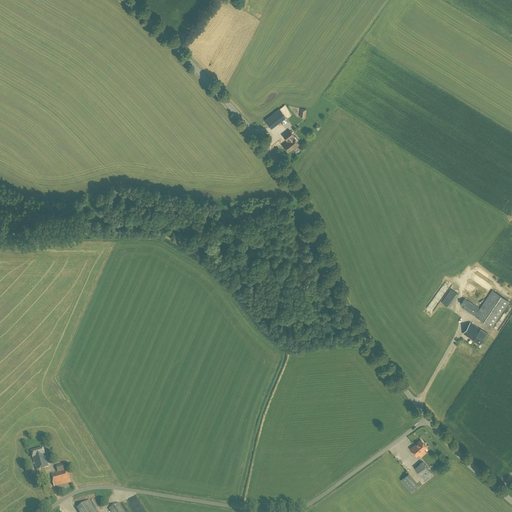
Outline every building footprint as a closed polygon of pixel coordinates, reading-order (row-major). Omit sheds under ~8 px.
[(265,120),(269,126),(271,128),(286,117),(283,114),(279,109),(265,120)] [(294,148),(299,145),(293,137),(295,136),(290,130),(283,136),(288,142),(283,146),(288,152),(293,147),(294,148)] [(460,275),(468,262),(458,256),(450,269),(460,275)] [(449,308),(458,294),(451,289),(441,302),(449,308)] [(492,328),(510,302),(504,299),(492,290),(475,316),(487,324),(492,328)] [(474,315),(478,308),(464,299),(461,303),(465,306),(463,308),(474,315)] [(439,316),(451,324),(449,327),(454,330),(460,320),(443,310),(439,316)] [(479,330),(470,323),(463,333),(479,344),(486,333),(480,329),(479,330)] [(486,351),(492,341),(488,339),(482,349),(486,351)] [(416,456),(427,447),(421,440),(410,449),(416,456)] [(48,467),(44,454),(45,454),(43,448),(30,452),(32,458),(37,471),(48,467)] [(425,481),(433,475),(422,462),(415,468),(425,481)] [(54,486),(70,482),(66,463),(56,466),(57,472),(51,474),(54,486)] [(410,491),(418,484),(408,474),(401,480),(410,491)] [(78,511),(96,511),(89,500),(77,508),(78,511)] [(110,511),(124,511),(118,503),(109,509),(110,511)]
